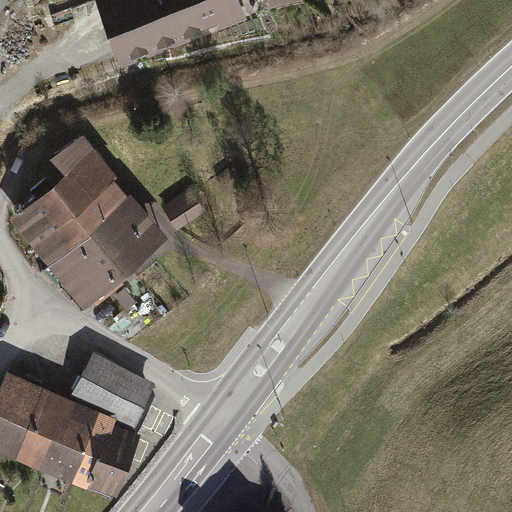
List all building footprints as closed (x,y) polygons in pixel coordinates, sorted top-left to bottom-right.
[(99,0),(124,61),(194,34),(192,29),(221,17),(223,22),(248,12),(243,0),(99,0)] [(53,153),(67,169),(95,146),(83,133),(53,153)] [(67,169),(53,181),(78,209),(115,177),(119,174),(109,162),(95,146),(67,169)] [(46,260),(48,263),(90,227),(130,194),(115,177),(78,209),(53,181),(10,218),(46,260)] [(189,186),(162,205),(179,228),(205,209),(192,190),(189,186)] [(130,194),(90,227),(110,250),(128,271),(170,234),(133,191),(130,194)] [(58,274),(68,286),(110,250),(90,227),(48,263),(58,274)] [(128,271),(110,250),(68,286),(85,307),(119,278),(128,271)] [(125,286),(115,294),(128,309),(138,300),(125,286)] [(95,349),(75,388),(139,421),(159,382),(95,349)] [(0,389),(0,448),(16,455),(45,385),(14,373),(8,370),(0,389)] [(16,455),(43,466),(71,396),(61,392),(45,385),(16,455)] [(43,466),(73,478),(101,410),(102,408),(80,400),(71,396),(43,466)] [(73,478),(88,484),(114,420),(116,416),(108,413),(101,410),(73,478)] [(136,429),(114,420),(88,484),(116,496),(143,432),(136,429)]
